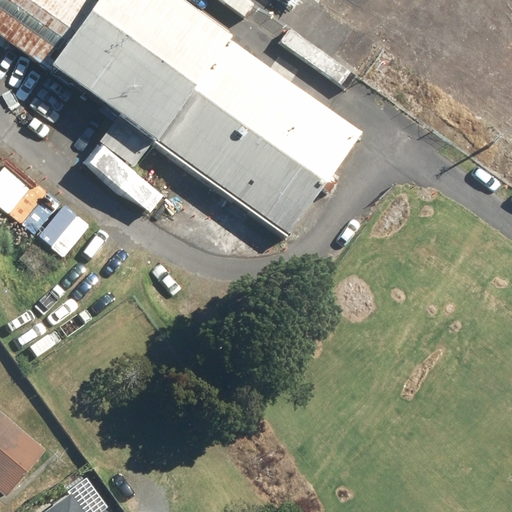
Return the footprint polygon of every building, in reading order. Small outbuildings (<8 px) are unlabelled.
[(0,0),(0,40),(36,65),(80,0),(0,0)] [(356,146),(139,0),(80,0),(36,65),(24,83),(281,257),(356,146)] [(413,0),(323,0),(382,43),(413,0)] [(511,0),(413,0),(382,43),(511,138),(511,0)] [(136,173),(96,144),(79,167),(148,217),(165,194),(136,173)] [(63,202),(48,191),(22,224),(37,235),(63,202)] [(209,223),(172,196),(160,214),(196,240),(209,223)] [(93,224),(79,213),(54,247),(68,257),(93,224)] [(52,255),(35,240),(19,259),(36,273),(52,255)] [(0,489),(7,497),(49,451),(0,406),(0,489)] [(42,511),(109,511),(106,508),(99,511),(87,511),(72,491),(42,511)]
